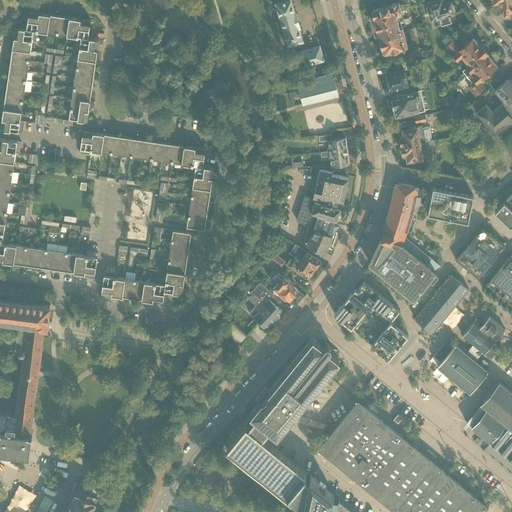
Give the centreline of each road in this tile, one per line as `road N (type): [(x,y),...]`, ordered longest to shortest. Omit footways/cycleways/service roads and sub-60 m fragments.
road 1 (residential): [(0,277),(77,288),(95,301),(189,307),(214,231),(223,156),(211,140),(103,124),(106,13),(24,0)]
road 2 (tertiary): [(312,318),(192,452),(159,511)]
road 3 (tertiary): [(347,0),(383,172)]
road 4 (unclassified): [(312,318),(449,427)]
road 5 (tertiary): [(383,172),(362,252),(312,318)]
